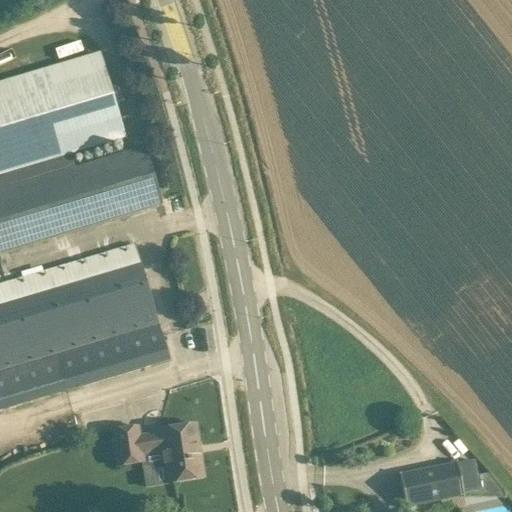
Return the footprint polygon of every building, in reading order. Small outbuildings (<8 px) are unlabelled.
[(0,175),(103,145),(122,139),(97,54),(77,60),(0,82),(0,175)] [(145,147),(0,190),(0,252),(162,204),(145,147)] [(0,373),(54,357),(159,326),(135,245),(0,285),(0,373)] [(159,326),(54,357),(65,392),(169,361),(159,326)] [(138,427),(112,431),(118,467),(143,463),(142,455),(162,452),(164,467),(170,466),(173,484),(204,479),(196,425),(159,430),(159,435),(139,438),(138,427)] [(455,463),(398,475),(405,510),(463,498),(463,497),(480,493),(473,461),(456,465),(455,463)]
